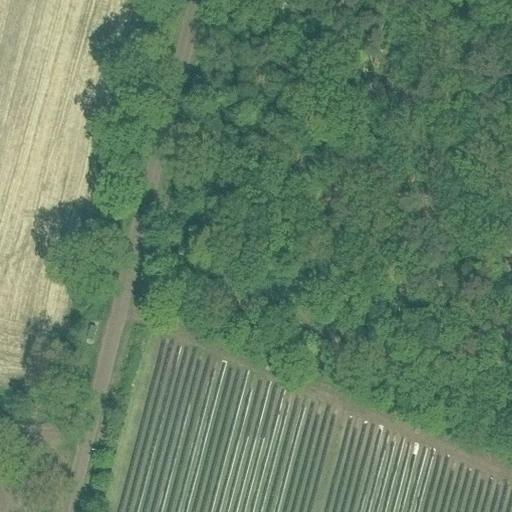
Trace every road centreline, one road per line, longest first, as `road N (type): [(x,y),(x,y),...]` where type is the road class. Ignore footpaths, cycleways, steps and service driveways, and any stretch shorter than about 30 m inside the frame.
road 1 (unclassified): [(82,450),(196,0)]
road 2 (track): [(511,408),(139,232)]
